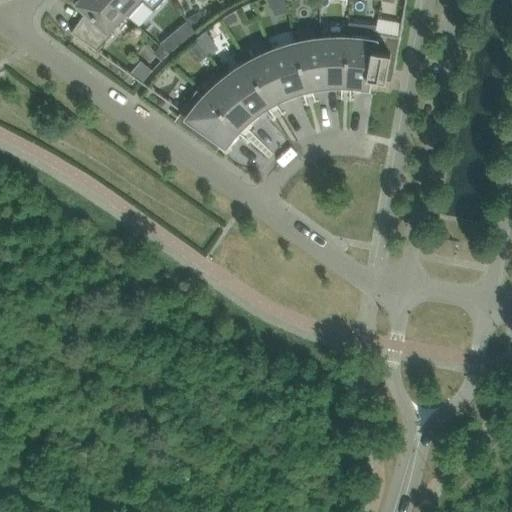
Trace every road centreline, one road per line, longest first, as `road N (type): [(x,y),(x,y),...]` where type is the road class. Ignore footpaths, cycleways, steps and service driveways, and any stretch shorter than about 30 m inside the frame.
road 1 (residential): [(258,206),(7,25)]
road 2 (tertiary): [(456,0),(406,286)]
road 3 (tertiary): [(409,467),(436,420),(462,396),(486,297)]
road 4 (tertiary): [(406,286),(392,382),(408,414),(409,467)]
road 5 (residential): [(406,286),(371,279),(258,206)]
road 6 (residential): [(258,206),(290,161),(342,143),(370,147)]
road 7 (tertiary): [(486,297),(511,162)]
